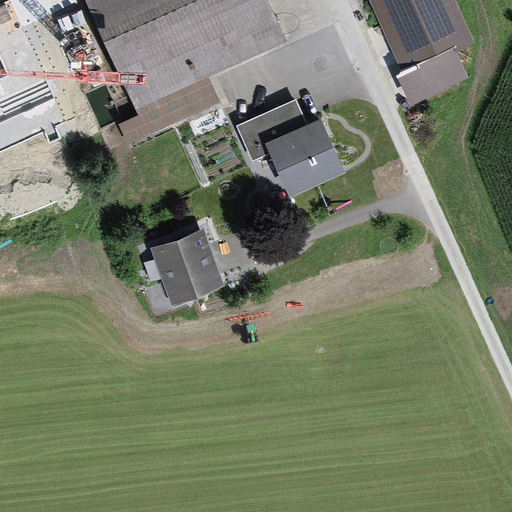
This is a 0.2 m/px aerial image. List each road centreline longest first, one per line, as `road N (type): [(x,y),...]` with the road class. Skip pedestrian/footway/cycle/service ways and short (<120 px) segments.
road 1 (track): [(511,381),(337,0)]
road 2 (unknown): [(426,193),(230,259)]
